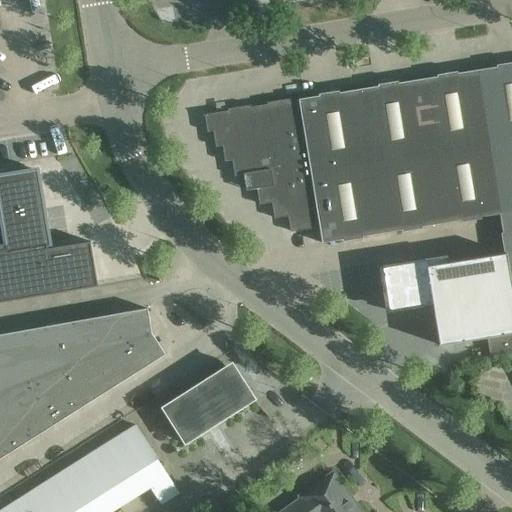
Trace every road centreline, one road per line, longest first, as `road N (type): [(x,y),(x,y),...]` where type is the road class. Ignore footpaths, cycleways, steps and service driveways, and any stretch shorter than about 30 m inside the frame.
road 1 (unclassified): [(107,75),(511,6)]
road 2 (unclassified): [(511,485),(212,260)]
road 3 (unclassified): [(178,299),(186,354),(0,472)]
road 4 (unknown): [(349,363),(160,511)]
road 5 (unclassified): [(212,260),(130,158),(107,75)]
road 6 (unclassified): [(0,317),(146,291),(178,299)]
